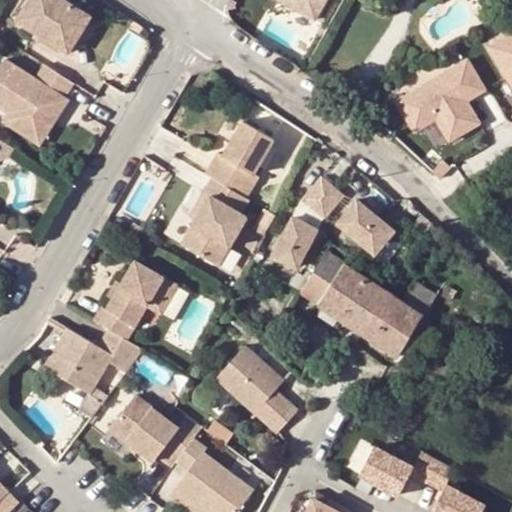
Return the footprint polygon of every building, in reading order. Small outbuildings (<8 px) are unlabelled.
[(68,52),(90,16),(63,0),(28,0),(16,20),(68,52)] [(278,0),(312,18),(321,0),(278,0)] [(511,28),(484,45),(511,92),(511,28)] [(468,58),(395,100),(415,134),(438,121),(450,143),(483,124),(470,102),(487,92),(468,58)] [(12,65),(0,84),(0,107),(3,110),(8,104),(27,116),(17,131),(44,149),(71,105),(67,102),(76,87),(50,70),(41,84),(12,65)] [(7,126),(17,131),(27,116),(8,104),(3,110),(14,116),(7,126)] [(224,157),(217,153),(204,175),(210,178),(247,201),(260,180),(254,177),(276,141),(245,123),(224,157)] [(0,137),(0,154),(10,157),(15,141),(0,137)] [(203,190),(210,194),(193,222),(180,244),(218,267),(248,216),(243,213),(250,203),(247,201),(210,178),(203,190)] [(303,200),(326,219),(344,196),(321,178),(303,200)] [(186,217),(193,222),(210,194),(203,190),(186,217)] [(395,232),(356,199),(334,225),(374,258),(395,232)] [(269,231),(275,219),(262,211),(256,223),(269,231)] [(297,268),(316,231),(291,218),(272,255),(297,268)] [(339,318),(395,355),(434,295),(415,283),(403,301),(328,251),(301,292),(323,307),(339,318)] [(107,329),(126,341),(146,305),(160,313),(175,287),(134,262),(106,308),(101,305),(92,320),(107,329)] [(442,295),(449,300),(456,291),(449,287),(442,295)] [(202,327),(210,310),(198,304),(189,321),(202,327)] [(333,325),(339,318),(323,307),(318,315),(333,325)] [(91,397),(109,366),(128,376),(146,353),(126,341),(107,329),(96,346),(65,328),(42,368),(91,397)] [(284,381),(244,346),(214,380),(276,435),(297,411),(275,391),(284,381)] [(177,465),(196,440),(206,428),(187,414),(176,428),(135,397),(111,428),(153,461),(157,456),(174,469),(177,465)] [(174,486),(208,511),(236,511),(253,490),(205,453),(208,449),(196,440),(177,465),(186,472),(174,486)] [(435,457),(419,449),(409,467),(371,446),(356,472),(372,481),(394,493),(406,472),(423,480),(435,457)] [(451,467),(435,457),(423,480),(439,489),(428,511),(429,511),(477,511),(481,506),(441,484),(451,467)] [(0,511),(15,511),(23,505),(0,481),(0,511)] [(188,511),(208,511),(174,486),(167,495),(188,511)] [(344,511),(346,509),(309,489),(310,494),(309,498),(301,511),(337,511),(338,511),(340,511),(344,511)]
